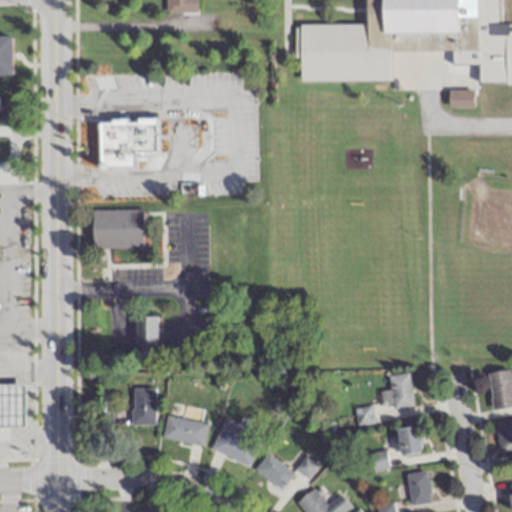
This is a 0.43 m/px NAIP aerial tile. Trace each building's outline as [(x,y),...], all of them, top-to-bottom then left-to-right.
[(163,0),(164,12),(195,12),(195,0),(163,0)] [(298,81),(390,81),(389,52),(477,51),(477,0),(365,0),(365,24),(298,25),(298,81)] [(0,74),(10,75),(10,36),(0,36),(0,74)] [(473,90),(447,90),(447,108),(473,108),(473,90)] [(97,167),(134,167),(134,157),(157,157),(157,114),(138,114),(138,106),(113,106),(114,119),(97,119),(97,167)] [(141,247),(141,209),(92,209),(92,247),(141,247)] [(158,316),(133,316),(133,362),(158,362),(158,316)] [(487,374),(491,411),(511,408),(511,386),(510,387),(508,371),(487,374)] [(388,391),(380,392),(381,409),(411,407),(408,374),(387,376),(388,391)] [(0,427),(23,428),(23,385),(0,384),(0,427)] [(154,425),(154,389),(131,389),(131,425),(154,425)] [(203,446),(206,423),(165,417),(162,439),(203,446)] [(511,421),(495,424),(500,456),(511,453),(511,421)] [(209,449),(247,467),(257,446),(219,428),(209,449)] [(398,456),(421,454),(419,428),(396,429),(398,456)] [(253,468),(279,491),(293,476),(267,453),(253,468)] [(295,468),(306,478),(315,467),(305,457),(295,468)] [(429,504),(425,472),(405,475),(409,506),(429,504)] [(295,503),(302,511),(343,511),(350,507),(340,495),(325,506),(312,489),(295,503)]
